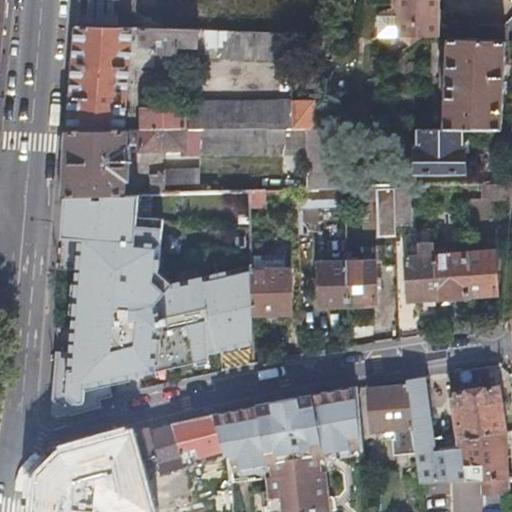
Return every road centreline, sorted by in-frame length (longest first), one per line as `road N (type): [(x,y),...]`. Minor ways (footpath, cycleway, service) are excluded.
road 1 (residential): [(11,450),(260,385),(511,342)]
road 2 (secondary): [(23,188),(40,0)]
road 3 (secondary): [(12,345),(23,188)]
